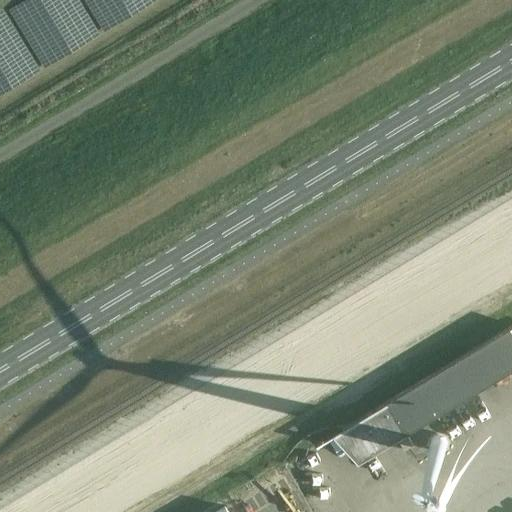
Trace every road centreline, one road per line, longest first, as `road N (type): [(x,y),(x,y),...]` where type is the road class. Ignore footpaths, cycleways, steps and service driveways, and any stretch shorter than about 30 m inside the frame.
road 1 (secondary): [(0,377),(511,68)]
road 2 (unclassified): [(267,0),(0,160)]
